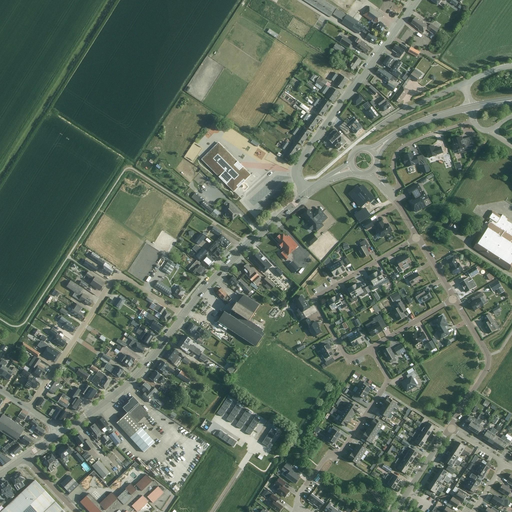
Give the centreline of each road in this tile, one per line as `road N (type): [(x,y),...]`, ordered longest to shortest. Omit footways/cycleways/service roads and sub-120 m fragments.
road 1 (residential): [(29,407),(116,276),(183,315)]
road 2 (unclassified): [(305,193),(297,167),(416,0)]
road 3 (residential): [(369,348),(347,361),(311,299),(418,237)]
road 4 (residential): [(299,506),(296,498),(325,459),(338,455),(388,379),(369,348)]
road 5 (primary): [(57,434),(131,381),(183,315)]
road 6 (primary): [(183,315),(305,193)]
road 7 (residential): [(474,120),(401,147),(393,166),(400,185),(390,192)]
